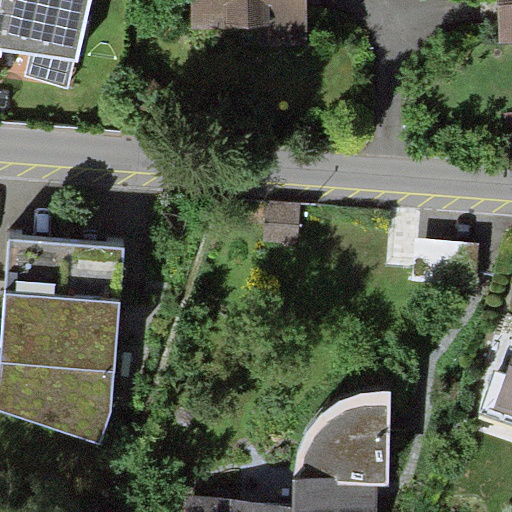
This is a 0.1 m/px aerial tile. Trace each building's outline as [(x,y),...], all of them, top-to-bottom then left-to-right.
[(77,54),(83,55),(93,0),(0,0),(0,49),(2,50),(4,43),(38,49),(32,69),(72,80),(77,54)] [(189,0),(190,33),(310,33),(310,0),(189,0)] [(511,0),(498,0),(500,47),(511,46),(511,0)] [(121,229),(5,221),(0,281),(0,397),(94,424),(105,390),(121,229)] [(485,273),(486,235),(423,234),(422,271),(485,273)] [(511,361),(496,409),(511,414),(511,361)] [(184,511),(378,511),(378,485),(389,485),(391,394),(373,392),(348,397),(313,424),(299,450),(295,507),(184,504),(184,511)]
